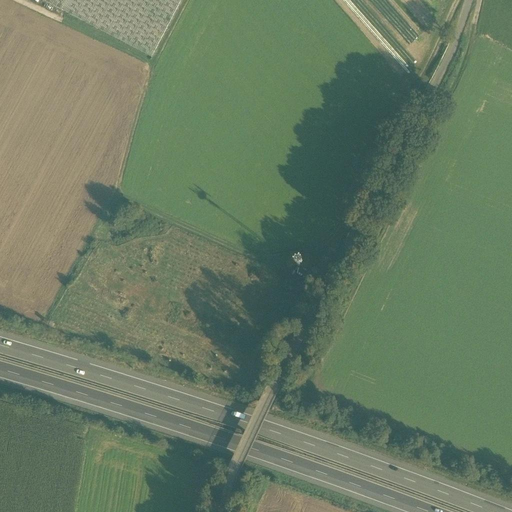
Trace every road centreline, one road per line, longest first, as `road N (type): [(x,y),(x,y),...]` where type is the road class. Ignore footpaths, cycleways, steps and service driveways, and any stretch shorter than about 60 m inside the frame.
road 1 (track): [(223,511),(276,385),(472,0)]
road 2 (motorway): [(491,511),(200,407),(0,346)]
road 3 (motorway): [(0,370),(426,511)]
road 4 (track): [(466,21),(464,69),(305,390)]
